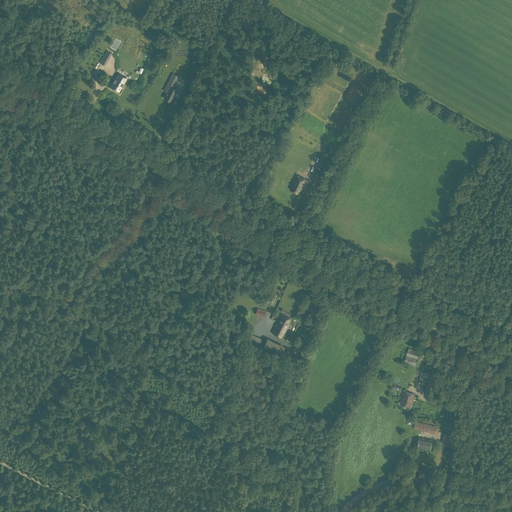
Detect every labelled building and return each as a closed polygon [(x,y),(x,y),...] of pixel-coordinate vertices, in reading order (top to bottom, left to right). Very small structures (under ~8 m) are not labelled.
[(115,78),(110,86),(118,91),(126,78),(120,74),(117,79),(115,78)] [(167,92),(164,98),(171,102),(177,89),(172,87),(174,85),(170,83),(171,81),(169,80),(167,85),(170,86),(167,92)] [(315,168),(321,171),(326,161),(320,158),(315,168)] [(297,175),(290,189),(299,194),(300,193),(299,193),(298,193),(299,189),(301,190),(306,180),(297,175)] [(263,317),(265,311),(257,308),(255,314),(263,317)] [(282,338),(291,319),(281,314),(271,332),(282,338)] [(258,347),(261,339),(245,332),(242,339),(258,347)] [(280,355),(285,346),(267,338),(263,347),(280,355)] [(420,351),(408,348),(404,362),(415,366),(420,351)] [(431,393),(437,375),(431,373),(425,391),(431,393)] [(411,406),(414,395),(404,392),(400,403),(411,406)] [(439,427),(415,421),(415,423),(412,422),(412,425),(414,426),(414,428),(431,432),(437,434),(439,427)] [(451,443),(452,434),(444,433),(442,442),(451,443)] [(430,449),(432,440),(419,438),(418,446),(430,449)]
